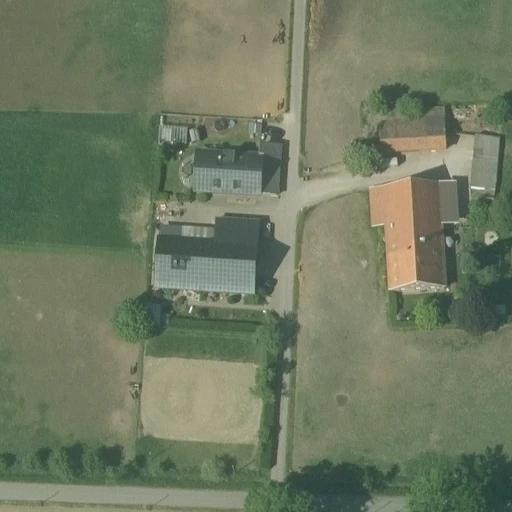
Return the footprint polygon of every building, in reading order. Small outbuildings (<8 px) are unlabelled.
[(405,105),(378,106),(382,155),(447,151),(444,109),(405,111),(405,105)] [(260,161),(258,197),(277,198),(281,148),(261,147),(260,161)] [(260,161),(198,157),(196,193),(258,197),(260,161)] [(496,170),(472,169),(470,191),(495,192),(496,170)] [(456,186),(439,187),(441,228),(459,227),(456,186)] [(439,187),(370,191),(373,229),(386,229),(387,243),(419,242),(419,246),(442,244),(441,228),(439,187)] [(258,226),(216,223),(216,234),(215,244),(214,244),(211,294),(253,297),(258,226)] [(216,234),(161,230),(157,291),(211,294),(214,244),(215,244),(216,234)] [(419,242),(387,243),(390,294),(444,291),(442,244),(419,246),(419,242)]
